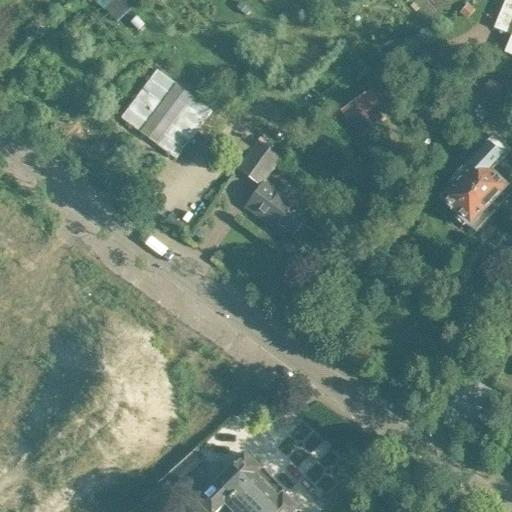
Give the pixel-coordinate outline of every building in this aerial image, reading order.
[(511,37),(506,53),(511,55),(511,0),(506,0),(495,28),(511,34),(511,37)] [(157,71),(121,119),(140,133),(176,85),(157,71)] [(384,100),(374,86),(341,110),(360,136),(385,118),(376,106),(384,100)] [(161,120),(154,129),(163,136),(156,145),(176,160),(212,112),(192,97),(170,127),(161,120)] [(496,168),(511,152),(493,136),(472,158),(467,158),(467,163),(442,190),(447,195),(442,200),(454,211),(453,212),(456,214),(454,219),(462,227),(466,224),(469,227),(469,226),(476,232),(511,194),(504,188),(510,182),(496,168)] [(258,140),(236,170),(249,179),(261,162),(273,171),(282,158),(258,140)] [(386,177),(368,195),(381,208),(399,190),(386,177)] [(264,183),(247,207),(276,228),(273,231),(288,242),(315,205),(283,182),(277,192),(264,183)] [(193,450),(153,486),(162,496),(202,460),(193,450)] [(205,511),(217,511),(262,468),(261,468),(259,470),(244,455),(196,502),(205,511)] [(287,493),(262,468),(217,511),(296,511),(299,510),(284,496),(287,493)]
